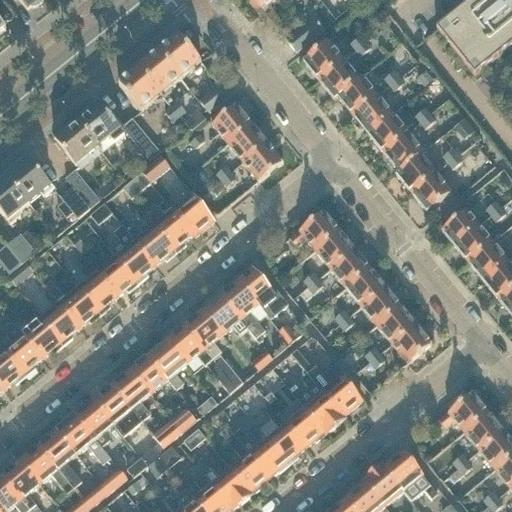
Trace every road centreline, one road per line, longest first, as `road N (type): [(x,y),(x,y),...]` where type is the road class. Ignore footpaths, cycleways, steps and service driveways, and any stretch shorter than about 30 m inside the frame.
road 1 (residential): [(336,167),(0,445)]
road 2 (residential): [(290,511),(486,350)]
road 3 (residential): [(486,350),(336,167)]
road 4 (residential): [(336,167),(211,16)]
road 5 (secondary): [(0,119),(148,0)]
